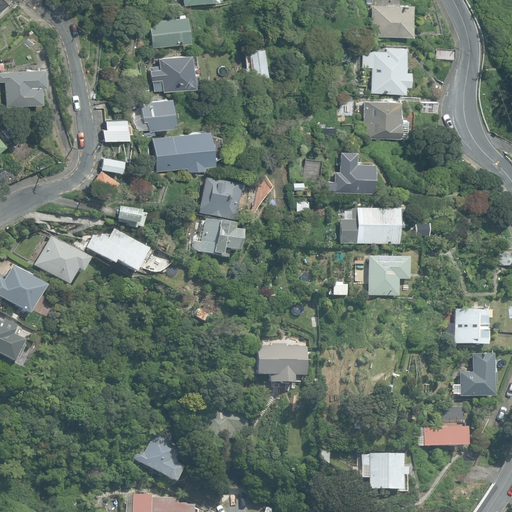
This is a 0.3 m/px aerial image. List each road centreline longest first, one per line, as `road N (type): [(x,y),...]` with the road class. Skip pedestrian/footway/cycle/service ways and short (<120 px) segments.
road 1 (residential): [(0,207),(64,184),(88,163),(87,108),(45,0)]
road 2 (residential): [(453,0),(472,36),(468,122),(511,173)]
